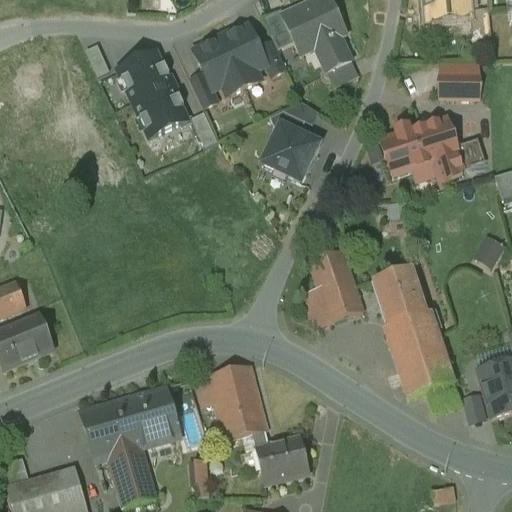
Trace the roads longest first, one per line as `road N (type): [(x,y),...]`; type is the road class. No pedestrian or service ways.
road 1 (residential): [(394,0),(354,149),(294,243),(247,342)]
road 2 (tertiary): [(491,467),(247,342)]
road 3 (tertiary): [(247,342),(182,344),(0,417)]
road 4 (residential): [(0,36),(71,28),(169,34),(235,0)]
